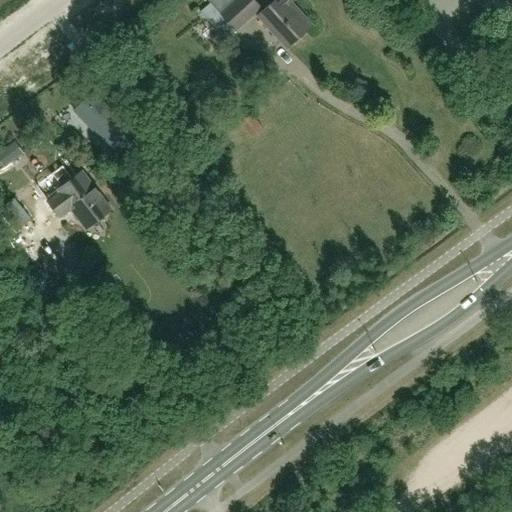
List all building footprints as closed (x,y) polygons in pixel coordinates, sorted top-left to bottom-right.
[(207,0),(236,31),(261,8),(254,0),(207,0)] [(275,0),(258,16),(287,48),(312,26),(290,2),(292,0),(275,0)] [(157,68),(148,54),(137,61),(146,76),(157,68)] [(134,131),(95,88),(74,108),(114,150),(134,131)] [(263,130),(254,117),(242,126),(252,138),(263,130)] [(7,158),(21,162),(26,146),(12,142),(7,158)] [(60,218),(71,209),(86,229),(111,210),(82,172),(57,191),(58,193),(47,201),(60,218)] [(24,200),(39,220),(50,211),(35,191),(24,200)] [(0,199),(0,222),(11,236),(22,227),(0,199)]
